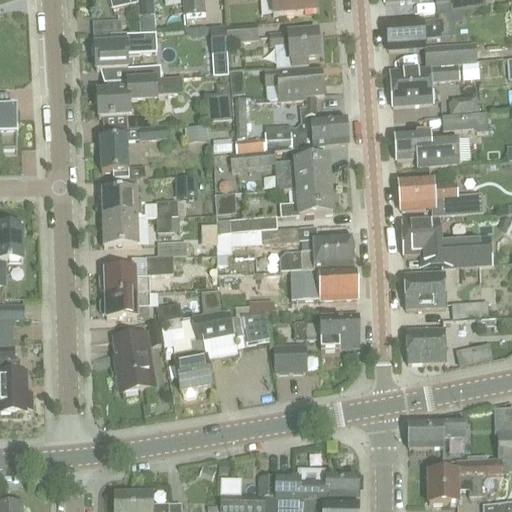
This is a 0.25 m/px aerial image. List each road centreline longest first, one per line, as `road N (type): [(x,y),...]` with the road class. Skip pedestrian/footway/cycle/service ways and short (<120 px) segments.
road 1 (residential): [(358,0),(386,405)]
road 2 (secondary): [(78,458),(386,405)]
road 3 (unclassified): [(78,458),(63,187)]
road 4 (unclassified): [(63,187),(54,0)]
road 5 (secondary): [(386,405),(511,378)]
